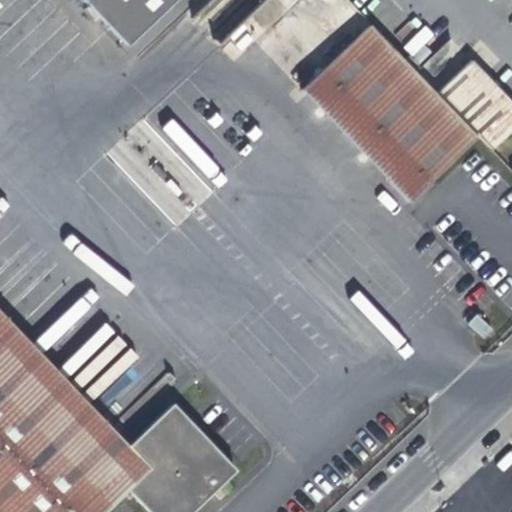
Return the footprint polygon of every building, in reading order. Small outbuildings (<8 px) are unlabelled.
[(80,0),(123,45),(169,0),(80,0)] [(301,89),(407,200),(445,164),(475,136),(368,25),(301,89)] [(490,149),(511,128),(511,103),(470,59),(436,91),(490,149)] [(0,311),(0,354),(105,465),(127,445),(0,311)] [(0,354),(0,511),(98,511),(125,486),(147,466),(127,445),(105,465),(0,354)] [(147,466),(125,486),(150,511),(187,511),(220,480),(233,468),(194,427),(171,403),(134,438),(127,445),(147,466)]
